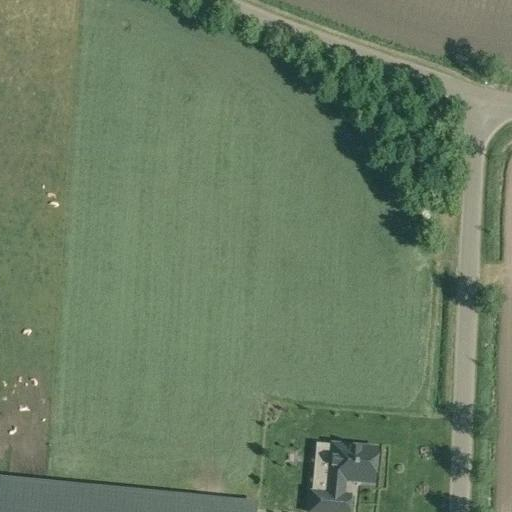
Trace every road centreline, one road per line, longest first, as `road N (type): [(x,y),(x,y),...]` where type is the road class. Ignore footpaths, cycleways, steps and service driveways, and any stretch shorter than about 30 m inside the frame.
road 1 (unclassified): [(458,511),(476,138),(489,100)]
road 2 (unclassified): [(489,100),(210,0)]
